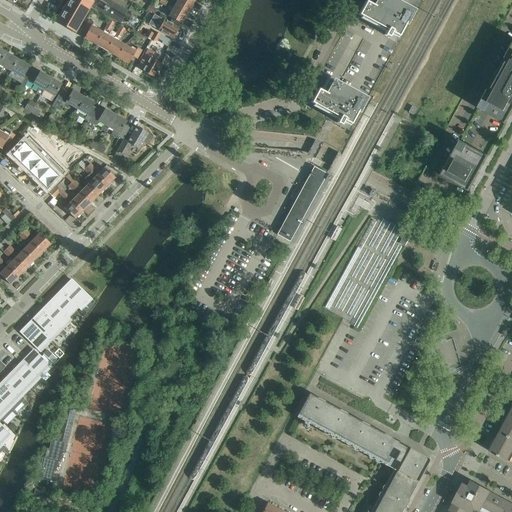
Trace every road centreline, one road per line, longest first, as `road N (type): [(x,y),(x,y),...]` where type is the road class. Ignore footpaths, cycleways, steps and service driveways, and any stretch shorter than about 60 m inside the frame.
road 1 (unclassified): [(191,130),(302,94),(349,0)]
road 2 (residential): [(265,486),(283,442),(359,481),(342,511)]
road 3 (tertiary): [(78,246),(191,130)]
road 4 (tertiary): [(155,108),(25,36)]
road 5 (residential): [(155,108),(214,0)]
